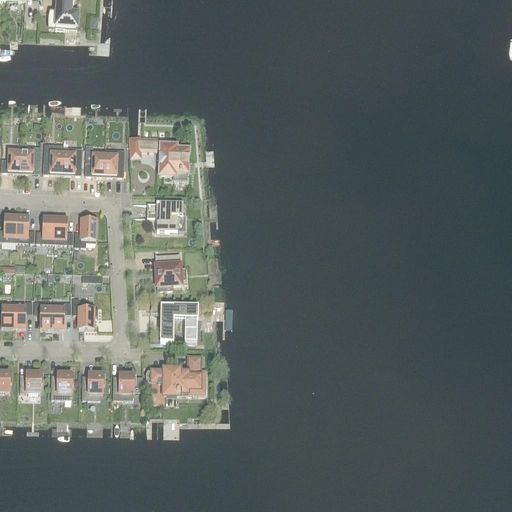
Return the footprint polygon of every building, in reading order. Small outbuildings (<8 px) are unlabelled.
[(57,0),(56,19),(50,18),(49,29),(77,30),(78,16),(73,16),(74,0),(71,0),(70,0),(57,0)] [(130,140),(129,140),(130,162),(141,161),(141,154),(140,141),(140,140),(139,140),(137,140),(130,140)] [(168,142),(140,141),(141,154),(158,155),(161,155),(160,158),(157,158),(157,167),(160,167),(160,177),(173,178),(173,183),(187,183),(188,152),(175,152),(176,149),(168,148),(168,142)] [(0,176),(20,176),(21,150),(20,154),(8,154),(8,163),(1,163),(0,176)] [(40,150),(21,150),(20,176),(39,177),(40,150)] [(42,177),(62,178),(63,151),(62,151),(62,156),(50,156),(50,165),(43,165),(42,177)] [(63,151),(62,178),(81,179),(82,152),(63,151)] [(84,179),(104,180),(105,153),(104,153),(104,155),(92,155),(92,167),(85,166),(84,179)] [(105,153),(104,180),(123,181),(124,154),(105,153)] [(147,206),(146,221),(156,221),(156,227),(156,235),(177,235),(177,219),(183,219),(183,207),(169,207),(169,205),(159,205),(159,206),(147,206)] [(0,244),(15,245),(16,219),(4,219),(3,233),(0,232),(0,244)] [(28,234),(29,220),(16,219),(15,245),(34,246),(34,234),(28,234)] [(42,235),(36,234),(36,246),(54,247),(55,221),(43,220),(42,235)] [(67,236),(67,221),(55,221),(54,247),(72,248),(73,236),(67,236)] [(95,246),(96,223),(81,222),(81,236),(75,236),(74,250),(85,251),(86,246),(95,246)] [(173,288),(181,288),(179,257),(156,259),(156,258),(155,258),(157,295),(158,295),(158,294),(173,293),(173,288)] [(78,318),(78,332),(93,332),(93,319),(97,319),(97,321),(97,311),(97,312),(93,312),(94,306),(79,306),(79,302),(73,302),(72,318),(78,318)] [(1,331),(13,331),(14,310),(14,305),(0,304),(0,316),(1,317),(1,331)] [(26,310),(14,310),(13,331),(25,331),(26,317),(32,317),(32,305),(26,305),(26,310)] [(40,317),(39,332),(52,332),(52,310),(40,310),(40,305),(34,305),(34,317),(40,317)] [(59,311),(52,310),(52,332),(64,332),(64,318),(70,318),(71,306),(59,306),(59,311)] [(204,333),(198,333),(198,308),(160,308),(160,345),(204,346),(204,333)] [(146,378),(146,379),(146,380),(146,381),(147,382),(147,383),(148,384),(149,384),(150,385),(151,385),(152,386),(151,403),(151,408),(164,409),(164,408),(164,403),(164,399),(176,399),(188,399),(188,397),(192,397),(192,400),(198,400),(198,397),(204,397),(205,374),(204,374),(204,372),(200,372),(200,365),(200,360),(188,360),(188,365),(188,374),(179,374),(179,373),(164,372),(153,372),(152,372),(151,372),(150,373),(149,373),(148,374),(148,375),(147,376),(146,377),(146,378)] [(0,374),(0,395),(9,395),(9,386),(12,386),(12,375),(0,374)] [(27,375),(26,378),(20,378),(19,396),(40,396),(40,386),(43,386),(43,376),(27,375)] [(68,402),(68,396),(71,396),(71,387),(74,387),(74,376),(58,376),(57,378),(51,378),(50,403),(51,403),(51,402),(68,402)] [(89,376),(88,379),(82,379),(81,404),(82,404),(82,403),(99,403),(99,397),(102,397),(102,387),(105,387),(105,377),(89,376)] [(112,397),(112,404),(133,404),(133,396),(142,396),(142,388),(136,387),(136,380),(136,377),(120,377),(119,379),(113,379),(112,397)]
